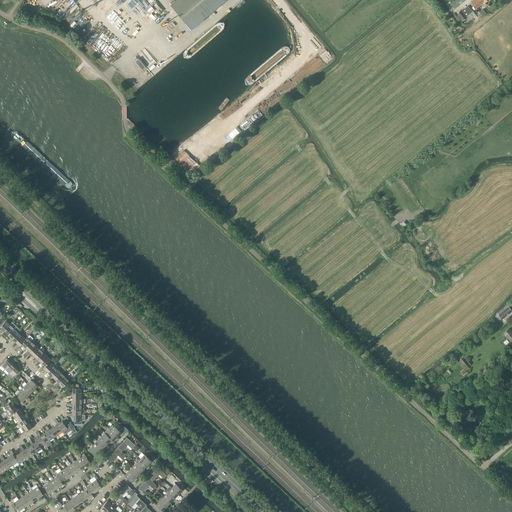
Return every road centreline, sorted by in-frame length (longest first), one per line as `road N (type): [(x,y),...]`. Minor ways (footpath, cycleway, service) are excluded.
road 1 (unclassified): [(487,468),(134,136),(115,88),(68,42),(0,9)]
road 2 (unclassified): [(364,511),(0,168)]
road 3 (tertiary): [(262,511),(0,260)]
road 4 (residential): [(0,453),(61,410),(55,394),(8,351)]
